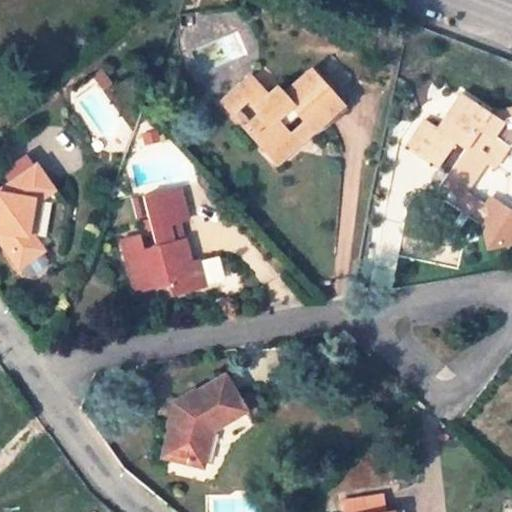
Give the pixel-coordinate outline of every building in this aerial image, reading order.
[(298,111),(313,127),(341,101),(308,66),(280,92),(272,84),(264,91),(247,74),(220,100),(232,113),(248,99),(258,110),(243,124),(269,152),(291,131),(284,125),(298,111)] [(507,144),(511,143),(511,112),(503,114),(500,118),(462,93),(438,128),(425,120),(408,144),(438,164),(441,160),(451,166),(441,183),(462,195),(485,161),(493,166),(499,157),(505,148),(507,144)] [(232,113),(243,124),(258,110),(248,99),(232,113)] [(298,111),(284,125),(291,131),(299,140),(313,127),(298,111)] [(277,161),(299,140),(291,131),(269,152),(277,161)] [(0,242),(16,264),(40,246),(30,233),(31,232),(25,232),(31,197),(36,198),(50,187),(33,164),(7,181),(5,193),(0,192),(0,242)] [(167,221),(186,216),(178,186),(143,195),(156,245),(143,248),(139,233),(121,238),(134,291),(166,283),(169,294),(204,284),(197,258),(190,259),(184,237),(172,241),(167,221)] [(31,232),(36,198),(31,197),(25,232),(31,232)] [(506,257),(511,248),(511,209),(497,199),(473,234),(506,257)] [(28,277),(49,262),(42,253),(21,267),(28,277)] [(243,405),(226,377),(197,393),(195,390),(174,403),(179,411),(176,425),(171,424),(163,455),(200,464),(204,443),(209,443),(212,428),(228,419),(226,416),(243,405)] [(385,491),(341,498),(342,511),(379,511),(388,511),(385,491)]
